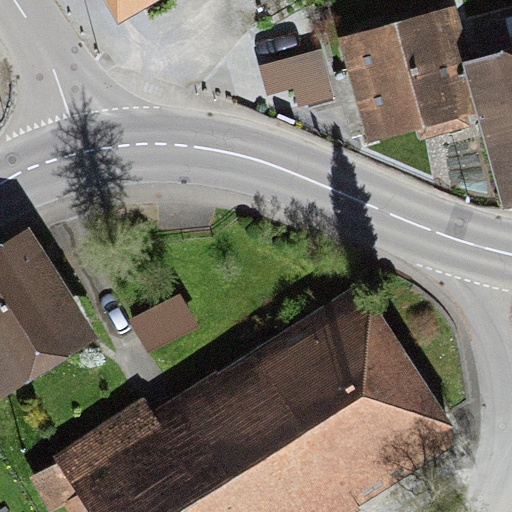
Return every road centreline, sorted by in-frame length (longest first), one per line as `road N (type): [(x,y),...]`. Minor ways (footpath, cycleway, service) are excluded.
road 1 (secondary): [(445,236),(246,156),(163,144),(83,151)]
road 2 (residential): [(445,236),(511,439)]
road 3 (tertiary): [(17,0),(83,151)]
